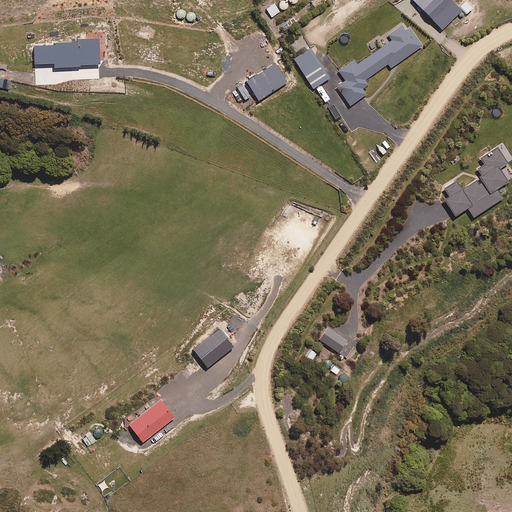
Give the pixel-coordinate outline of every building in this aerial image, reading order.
[(279,12),(274,4),(266,9),(271,17),(279,12)] [(409,28),(405,31),(400,24),(386,34),(391,41),(356,65),(353,61),(338,71),(345,81),(336,87),(349,106),(365,95),(361,89),(367,85),(364,80),(387,64),(390,68),(422,46),(409,28)] [(312,89),(329,78),(309,49),(292,60),(312,89)] [(257,101),(286,83),(274,64),(245,82),(257,101)] [(498,170),(507,164),(496,148),(480,158),(484,165),(477,169),(482,177),(461,190),(456,181),(444,189),(449,197),(444,201),(454,216),(466,209),(473,218),(502,199),(496,190),(506,183),(498,170)] [(338,354),(347,341),(328,327),(319,340),(338,354)] [(310,362),(315,354),(309,350),(304,358),(310,362)] [(143,442),(174,417),(161,400),(130,425),(143,442)] [(96,441),(91,433),(82,439),(88,447),(96,441)]
